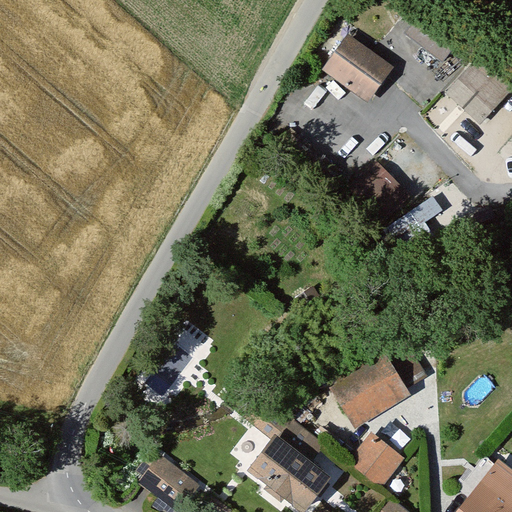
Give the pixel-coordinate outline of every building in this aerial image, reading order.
[(416,20),(406,34),(445,63),(461,41),(422,12),(416,20)] [(392,68),(348,37),(326,69),(370,100),(392,68)] [(511,69),(489,48),(460,80),(494,111),(511,91),(511,69)] [(320,83),(316,80),(305,73),(278,113),(289,120),(293,123),(320,83)] [(482,125),(494,111),(460,80),(447,94),(482,125)] [(410,196),(377,163),(348,192),(381,225),(410,196)] [(443,211),(435,198),(388,228),(396,241),(403,236),(443,211)] [(323,306),(313,290),(298,299),(308,316),(323,306)] [(406,388),(426,377),(412,351),(392,363),(406,388)] [(388,356),(333,389),(357,429),(412,396),(406,388),(392,363),(388,356)] [(275,440),(287,425),(270,411),(258,426),(275,440)] [(402,461),(373,436),(353,460),(382,485),(402,461)] [(302,511),(305,511),(330,482),(278,441),(253,472),(302,511)] [(197,487),(160,459),(141,483),(178,511),(197,487)] [(511,511),(511,483),(494,469),(460,511),(511,511)] [(409,511),(394,500),(384,511),(409,511)]
